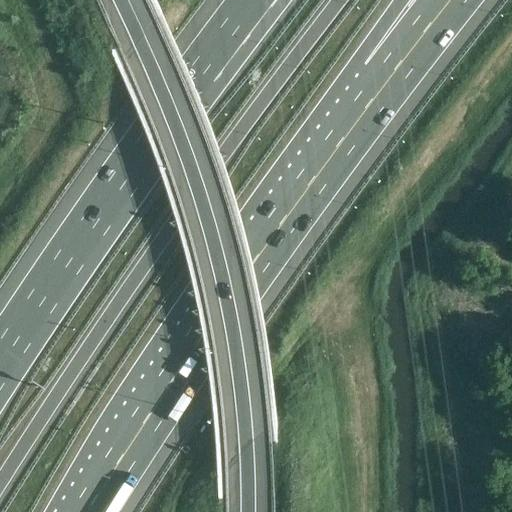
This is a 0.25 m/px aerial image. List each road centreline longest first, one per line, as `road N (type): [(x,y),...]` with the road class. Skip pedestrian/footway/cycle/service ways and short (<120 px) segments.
road 1 (motorway): [(0,482),(264,92),(337,0)]
road 2 (motorway): [(247,511),(229,309),(178,133),(118,0)]
road 3 (motorway): [(85,511),(384,82)]
road 4 (motorway): [(261,0),(0,364)]
